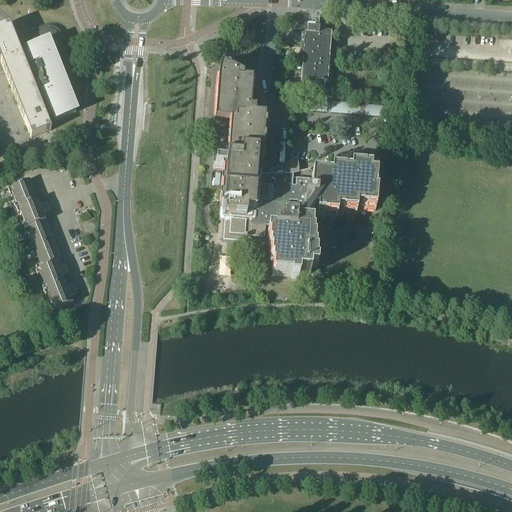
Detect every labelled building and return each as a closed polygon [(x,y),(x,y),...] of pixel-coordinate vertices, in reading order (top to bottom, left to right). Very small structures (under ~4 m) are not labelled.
[(332,97),(333,85),(330,85),(332,56),(329,56),(331,31),(318,30),(318,24),(319,24),(319,18),(315,18),(314,23),(315,23),(314,28),(308,28),(308,24),(301,24),(300,35),(301,35),(299,60),(303,61),(301,88),(304,89),(307,89),(312,89),(312,96),(332,97)] [(0,62),(1,62),(1,63),(31,139),(51,131),(48,124),(53,121),(54,122),(76,113),(53,56),(55,56),(56,55),(58,53),(59,52),(60,51),(61,49),(62,47),(62,46),(63,44),(63,42),(63,41),(63,40),(62,38),(62,37),(62,36),(61,35),(60,33),(59,32),(58,32),(56,30),(54,29),(53,28),(52,28),(50,28),(48,28),(47,28),(45,28),(44,28),(42,29),(41,29),(40,30),(38,31),(37,32),(36,33),(35,34),(34,36),(34,37),(33,39),(33,40),(33,42),(33,43),(33,45),(33,46),(34,48),(26,51),(26,52),(20,54),(9,26),(0,29),(0,62)] [(216,124),(213,170),(225,170),(222,209),(225,209),(225,215),(228,215),(228,216),(227,220),(225,219),(223,241),(244,243),(245,240),(246,240),(246,241),(250,241),(249,249),(250,249),(251,238),(264,239),(265,225),(272,225),(272,227),(275,227),(274,232),(271,232),(270,246),(270,247),(273,247),(272,262),(275,262),(274,277),(292,278),(292,274),(298,274),(310,276),(310,270),(313,270),(314,255),(311,254),(312,240),(309,240),(310,225),(306,225),(306,222),(314,212),(317,212),(316,217),(336,218),(337,214),(356,215),(356,210),(375,212),(376,193),(375,193),(376,176),(370,176),(371,170),(369,170),(369,172),(350,170),(350,175),(331,174),(331,179),(312,177),(312,180),(296,179),(295,187),(292,186),(293,174),(294,174),(290,174),(287,174),(287,173),(286,173),(286,172),(279,172),(279,171),(278,172),(278,173),(277,173),(277,174),(277,175),(273,175),(270,175),(266,175),(262,175),(259,174),(260,163),(263,122),(263,119),(254,119),(255,112),(250,112),(250,107),(251,88),(252,85),(252,83),(250,83),(249,83),(249,82),(250,80),(252,78),(251,77),(249,75),(229,61),(227,62),(226,64),(225,65),(224,67),(222,69),(221,68),(214,124),(216,124)] [(360,113),(364,114),(364,116),(388,118),(389,108),(312,102),(312,112),(326,113),(326,110),(331,111),(331,114),(359,116),(360,113)] [(14,198),(14,199),(33,191),(29,181),(8,189),(10,194),(12,193),(14,197),(14,198)] [(37,201),(33,191),(14,199),(16,204),(14,205),(16,210),(37,201)] [(20,213),(21,216),(24,224),(22,225),(24,229),(45,221),(43,215),(49,213),(49,212),(48,212),(45,205),(43,207),(42,206),(39,207),(37,201),(16,210),(16,211),(17,213),(18,214),(20,213)] [(45,221),(24,229),(26,234),(28,233),(30,239),(49,231),(45,221)] [(53,241),(49,231),(30,239),(32,244),(30,245),(31,245),(32,249),(53,241)] [(36,254),(38,259),(57,251),(53,241),(32,249),(34,254),(36,254)] [(36,266),(38,271),(55,264),(61,262),(57,251),(38,259),(40,264),(36,266)] [(43,291),(44,292),(65,284),(62,279),(65,277),(66,279),(65,275),(67,274),(65,266),(57,270),(55,264),(38,271),(45,290),(43,291)] [(67,289),(65,284),(44,292),(44,293),(46,292),(54,312),(70,305),(69,299),(76,296),(74,289),(71,290),(70,287),(69,287),(70,288),(67,289)] [(41,293),(36,295),(39,303),(44,301),(41,293)] [(49,313),(43,316),(46,323),(52,321),(49,313)]
